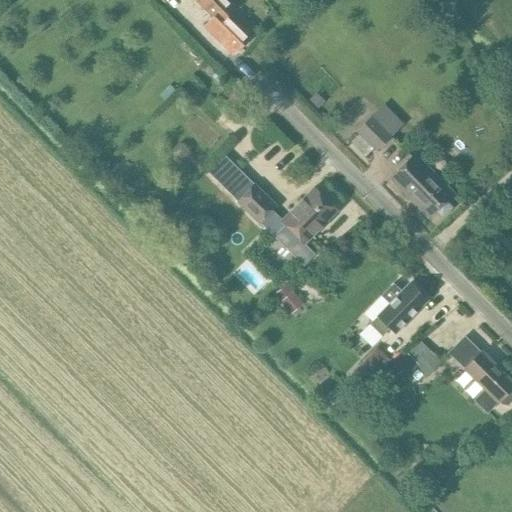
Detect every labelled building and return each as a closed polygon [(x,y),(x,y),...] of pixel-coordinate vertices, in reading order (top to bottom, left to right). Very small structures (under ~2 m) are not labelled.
[(232,55),(235,51),(253,34),(232,13),(236,9),(227,0),(195,0),(213,18),(204,27),(232,55)] [(233,113),(245,100),(230,86),(218,98),(233,113)] [(318,108),(324,102),(316,94),(309,100),(318,108)] [(375,152),(392,136),(403,125),(383,104),(372,116),(355,132),(375,152)] [(442,217),(451,208),(445,202),(453,194),(413,153),(388,178),(429,219),(436,211),(442,217)] [(255,183),(235,202),(259,226),(261,224),(273,236),(285,225),(304,244),(336,211),(313,189),(282,220),(273,212),(278,206),(255,183)] [(410,284),(401,293),(392,284),(380,296),(389,305),(378,316),(369,325),(382,337),(390,329),(394,334),(427,301),(410,284)] [(465,369),(485,388),(473,401),(486,414),(498,401),(502,405),(508,406),(511,400),(511,393),(509,390),(511,387),(511,383),(480,353),(464,337),(449,353),(465,369)] [(374,376),(391,363),(375,348),(350,375),(351,376),(344,384),(352,391),(360,383),(361,384),(371,373),(374,376)] [(407,353),(386,374),(397,385),(418,365),(407,353)]
